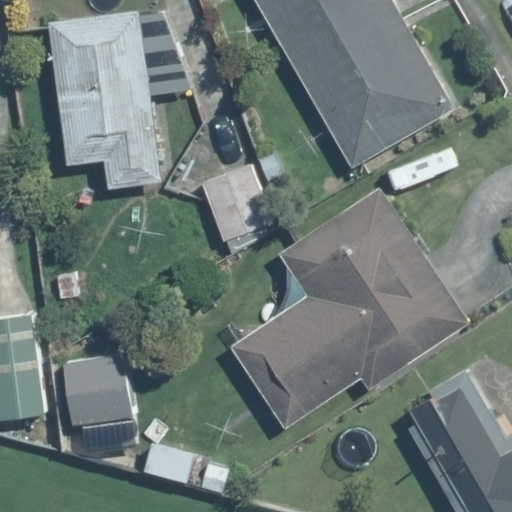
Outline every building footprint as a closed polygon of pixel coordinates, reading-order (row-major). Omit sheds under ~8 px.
[(256,0),(352,168),(453,111),(389,0),(256,0)] [(137,11),(49,23),(68,165),(106,160),(110,189),(160,182),(137,11)] [(259,163),(209,182),(232,241),(281,223),(259,163)] [(469,321),(378,186),(278,252),(307,296),(231,347),(284,425),(361,374),(370,387),(469,321)] [(0,320),(0,420),(43,415),(30,316),(0,320)] [(65,364),(72,425),(133,418),(126,357),(65,364)] [(413,414),(469,511),(511,511),(511,452),(501,458),(460,387),(413,414)] [(155,438),(149,467),(190,476),(196,446),(155,438)]
